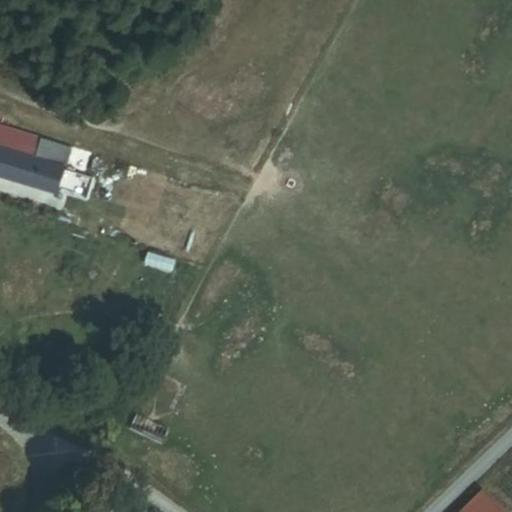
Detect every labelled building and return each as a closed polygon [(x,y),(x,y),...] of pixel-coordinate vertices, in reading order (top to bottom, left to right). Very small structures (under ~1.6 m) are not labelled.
[(48,135),(0,118),(0,141),(1,142),(0,145),(0,173),(74,198),(82,175),(71,171),(76,155),(45,144),(48,135)] [(117,179),(95,168),(90,180),(112,191),(117,179)] [(503,511),(482,490),(460,511),(503,511)] [(127,511),(129,510),(115,497),(106,508),(101,511),(127,511)] [(101,511),(106,508),(98,501),(88,511),(101,511)]
